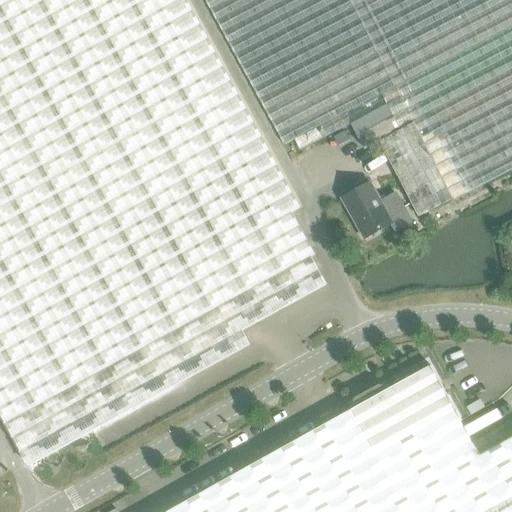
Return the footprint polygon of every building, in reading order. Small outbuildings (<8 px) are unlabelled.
[(0,0),(0,415),(18,448),(27,466),(93,430),(250,345),(242,331),(326,284),(312,257),(314,256),(292,213),(300,208),(299,207),(230,80),(186,0),(0,0)] [(511,0),(204,0),(235,57),(290,158),(351,126),(401,100),(454,200),(455,202),(511,172),(511,0)] [(351,126),(364,151),(379,143),(418,220),(454,200),(401,100),(351,126)] [(339,147),(351,141),(346,132),(335,138),(339,147)] [(411,224),(403,210),(396,196),(381,204),(371,185),(342,200),(364,241),(394,225),(397,231),(411,224)] [(431,366),(245,469),(168,511),(511,511),(511,437),(481,455),(431,366)]
